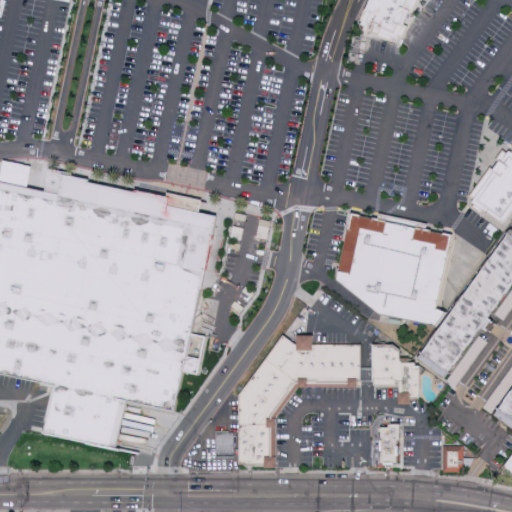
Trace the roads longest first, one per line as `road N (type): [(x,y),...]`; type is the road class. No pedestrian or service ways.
road 1 (residential): [(227,375),(280,302),(327,76),(352,0)]
road 2 (primary): [(407,497),(244,498)]
road 3 (residential): [(164,498),(165,465),(227,375)]
